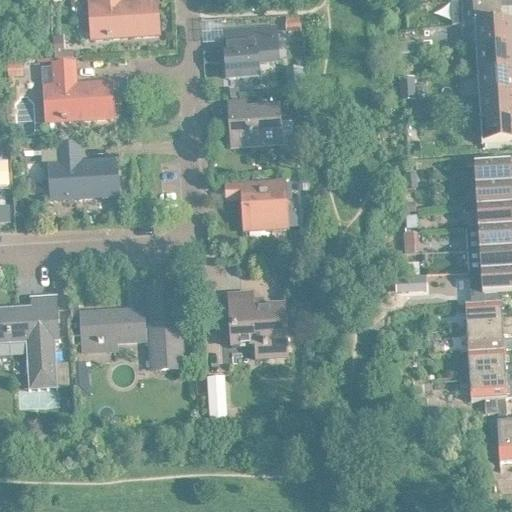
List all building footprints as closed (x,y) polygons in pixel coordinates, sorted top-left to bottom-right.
[(101,34),(101,35),(101,34),(119,33),(119,34),(119,33),(129,32),(129,33),(129,32),(149,31),(149,32),(149,31),(163,30),(163,31),(163,30),(164,30),(164,29),(163,29),(162,10),(163,10),(163,9),(162,9),(161,0),(98,0),(99,13),(98,14),(99,14),(101,33),(100,33),(100,34),(101,34)] [(511,0),(467,0),(469,21),(481,20),(508,18),(508,17),(507,3),(511,3),(511,0)] [(306,17),(292,18),(293,27),(307,26),(306,17)] [(481,20),(482,44),(511,42),(511,17),(508,17),(508,18),(481,20)] [(283,52),(284,52),(283,51),(284,51),(283,51),(283,36),(282,25),(283,25),(283,24),(282,24),(281,24),(281,25),(261,26),(261,25),(260,25),(260,26),(251,27),(251,26),(250,26),(251,27),(250,27),(251,27),(251,39),(246,39),(246,38),(245,38),(245,39),(234,40),(233,39),(233,40),(232,40),(232,41),(233,41),(233,47),(233,48),(234,62),(235,73),(234,73),(234,74),(235,73),(235,74),(236,74),(236,73),(255,72),(255,73),(255,72),(263,71),(263,72),(264,72),(264,71),(265,71),(265,70),(264,71),(263,60),(264,59),(263,59),(263,53),(283,51),(283,52)] [(70,31),(59,32),(60,45),(70,44),(70,31)] [(420,38),(404,39),(405,50),(421,49),(420,38)] [(511,42),(482,44),(484,68),(511,66),(511,42)] [(29,57),(13,58),(14,72),(30,71),(29,57)] [(54,117),(55,117),(55,118),(56,118),(56,117),(73,115),(73,116),(74,116),(74,115),(83,115),(83,116),(84,116),(84,115),(103,113),(103,114),(104,114),(104,113),(117,112),(117,113),(118,113),(118,112),(119,112),(118,112),(116,92),(117,92),(116,92),(115,78),(116,78),(115,78),(115,77),(115,78),(96,79),(96,78),(96,79),(82,80),(80,61),(81,61),(81,60),(80,60),(80,59),(80,60),(60,62),(60,61),(60,62),(48,62),(49,82),(52,82),(52,83),(53,83),(54,96),(53,96),(53,97),(54,97),(55,116),(54,116),(54,117)] [(511,66),(484,68),(485,92),(511,90),(511,66)] [(511,90),(485,92),(487,116),(511,114),(511,90)] [(295,92),(296,105),(311,104),(310,91),(295,92)] [(283,131),(282,117),(281,103),(280,103),(280,104),(266,105),(266,104),(265,104),(265,105),(250,106),(250,99),(251,99),(251,98),(250,98),(250,97),(249,97),(249,98),(237,99),(237,98),(236,98),(237,99),(236,99),(236,100),(237,99),(237,107),(236,107),(237,107),(238,114),(237,114),(237,115),(238,115),(238,127),(238,128),(239,142),(239,143),(240,143),(240,142),(252,141),(252,142),(253,142),(253,141),(268,140),(268,141),(268,140),(283,139),(283,140),(283,139),(284,139),(284,138),(283,139),(283,131),(284,131),(283,131)] [(418,101),(417,101),(418,113),(419,113),(431,113),(431,100),(418,101)] [(511,114),(487,116),(488,140),(511,138),(511,114)] [(59,195),(60,195),(60,196),(60,195),(78,194),(78,195),(78,194),(88,193),(88,194),(88,193),(108,192),(108,193),(108,191),(122,191),(122,192),(122,191),(123,191),(123,190),(122,190),(121,171),(122,171),(122,170),(121,170),(120,157),(121,157),(121,156),(120,156),(120,155),(120,156),(101,157),(101,156),(101,157),(86,158),(85,141),(86,141),(85,141),(85,140),(85,141),(65,142),(65,141),(65,142),(64,142),(65,142),(66,160),(58,160),(58,159),(58,160),(57,160),(57,161),(58,161),(59,174),(58,174),(58,175),(59,175),(60,194),(59,194),(59,195)] [(481,160),(482,182),(511,180),(511,152),(507,152),(507,158),(481,160)] [(0,180),(11,180),(11,181),(12,181),(12,180),(13,180),(11,159),(10,159),(10,158),(10,159),(0,160),(0,180)] [(317,172),(305,172),(306,187),(318,187),(317,172)] [(250,180),(250,181),(249,182),(250,182),(250,195),(249,195),(250,195),(251,206),(250,206),(251,206),(252,226),(251,226),(252,226),(252,227),(252,226),(268,225),(268,226),(268,225),(276,225),(276,226),(276,225),(292,224),(292,225),(292,224),(293,224),(293,223),(292,223),(292,212),(293,212),(293,211),(292,211),(291,198),(292,198),(292,197),(291,197),(290,180),(291,180),(291,179),(290,179),(290,178),(290,179),(274,180),(274,179),(274,180),(266,181),(266,180),(266,181),(250,181),(250,180)] [(511,180),(482,182),(484,204),(511,202),(511,180)] [(422,197),(413,197),(413,207),(422,207),(422,197)] [(472,226),(485,225),(511,223),(511,202),(484,204),(470,205),(472,226)] [(423,211),(412,212),(413,224),(424,223),(423,211)] [(511,223),(485,225),(486,246),(511,244),(511,223)] [(474,268),(487,268),(511,266),(511,244),(486,246),(473,247),(474,268)] [(414,251),(404,251),(405,270),(414,270),(414,251)] [(490,291),(491,300),(506,299),(505,290),(511,290),(511,266),(487,268),(489,292),(490,291)] [(110,341),(110,339),(157,336),(159,365),(189,363),(184,285),(154,287),(155,306),(89,310),(91,340),(105,339),(105,341),(110,341)] [(272,344),(273,354),(295,353),(291,302),(270,303),(270,296),(269,296),(269,297),(260,297),(259,290),(234,292),(235,302),(225,302),(226,325),(236,324),(237,343),(270,341),(270,344),(272,344)] [(0,341),(32,339),(34,372),(63,371),(61,338),(66,337),(63,291),(36,292),(37,303),(0,305),(0,341)] [(472,301),(473,325),(511,322),(511,313),(508,314),(507,299),(506,299),(491,300),(472,301)] [(85,300),(78,300),(79,331),(86,331),(85,300)] [(511,322),(473,325),(475,349),(510,347),(509,332),(511,331),(511,322)] [(475,349),(476,373),(511,370),(511,361),(511,362),(510,347),(475,349)] [(491,397),(503,396),(503,395),(511,395),(511,370),(476,373),(478,397),(491,397)] [(231,373),(213,374),(216,420),(233,419),(231,373)] [(503,395),(503,396),(503,410),(504,412),(504,413),(504,419),(503,419),(504,429),(506,459),(511,458),(511,403),(511,395),(503,395)] [(503,396),(491,397),(492,411),(503,410),(503,396)] [(46,411),(35,427),(49,436),(60,420),(46,411)] [(504,413),(492,414),(493,429),(504,429),(503,419),(504,419),(504,413)]
